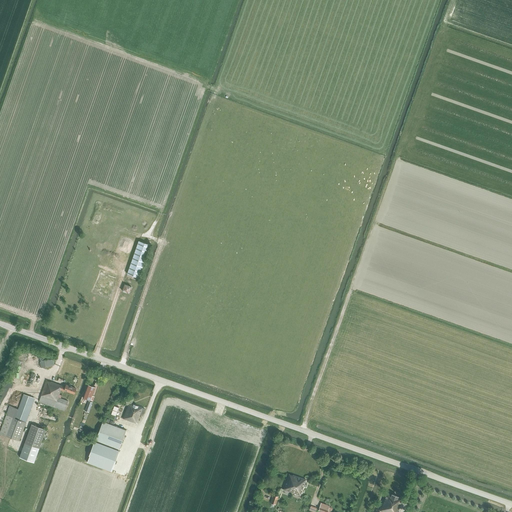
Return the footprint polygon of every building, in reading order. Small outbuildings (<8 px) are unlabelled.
[(127,274),(139,278),(150,244),(139,241),(127,274)] [(123,259),(130,261),(135,248),(128,245),(123,259)] [(94,292),(110,298),(118,276),(107,272),(107,271),(106,271),(113,252),(99,248),(87,283),(96,286),(94,292)] [(54,364),(53,360),(48,361),(45,361),(31,364),(32,370),(46,367),(46,366),(49,366),(51,366),(51,365),(54,364)] [(66,384),(65,387),(51,382),(46,380),(41,395),(39,402),(65,411),(68,401),(60,398),(59,397),(61,390),(63,391),(65,391),(74,394),(76,388),(66,384)] [(86,397),(90,399),(88,406),(91,407),(95,397),(92,396),(93,395),(95,388),(87,385),(83,396),(86,397)] [(0,432),(0,433),(20,441),(26,422),(15,418),(16,415),(28,419),(35,398),(24,395),(18,409),(10,405),(0,432)] [(133,422),(136,423),(140,413),(143,414),(145,409),(142,408),(142,407),(129,403),(123,419),(133,422)] [(96,440),(119,449),(126,430),(103,421),(96,440)] [(25,443),(39,448),(46,429),(32,424),(25,443)] [(111,471),(119,450),(95,441),(87,462),(111,471)] [(283,489),(292,492),(297,476),(293,475),(289,474),(283,489)] [(297,476),(292,492),(300,495),(306,479),(297,476)] [(397,511),(402,498),(398,497),(398,495),(393,494),(393,495),(386,493),(380,510),(384,511),(397,511)] [(331,511),(332,508),(329,507),(330,505),(321,502),(318,511),(322,511),(331,511)]
